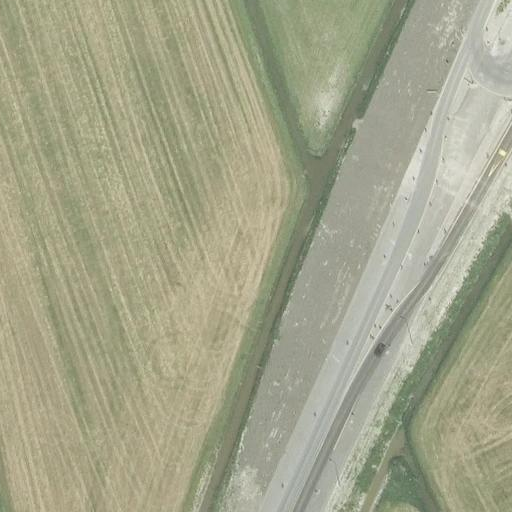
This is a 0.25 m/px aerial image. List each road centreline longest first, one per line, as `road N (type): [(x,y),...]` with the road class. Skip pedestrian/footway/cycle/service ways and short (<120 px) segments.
road 1 (trunk): [(489,0),(383,249),(351,377)]
road 2 (trunk): [(351,377),(511,46)]
road 3 (trunk): [(351,377),(430,279),(511,136)]
road 4 (trunk): [(351,377),(288,511)]
